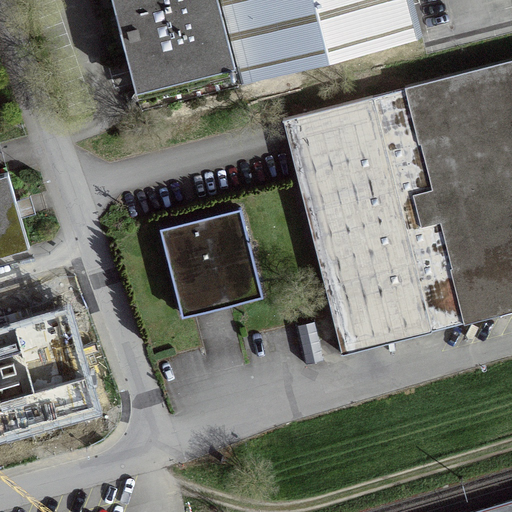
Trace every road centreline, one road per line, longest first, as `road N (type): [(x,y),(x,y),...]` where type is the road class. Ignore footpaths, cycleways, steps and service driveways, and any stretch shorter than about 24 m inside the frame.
road 1 (residential): [(6,0),(153,436),(126,459),(0,495)]
road 2 (track): [(511,443),(279,508),(150,477)]
